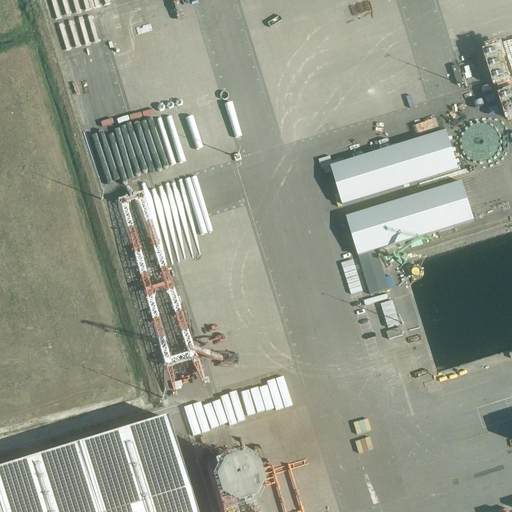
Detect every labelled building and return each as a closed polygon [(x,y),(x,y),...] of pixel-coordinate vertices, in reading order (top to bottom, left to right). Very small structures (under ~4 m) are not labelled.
[(446,128),(330,163),(343,205),(459,170),(446,128)] [(460,178),(346,213),(359,256),(474,219),(460,178)] [(400,325),(393,301),(381,305),(388,328),(400,325)] [(403,336),(401,329),(387,333),(389,340),(403,336)] [(249,373),(291,362),(290,358),(275,362),(273,353),(253,359),(254,363),(247,365),(249,373)] [(292,385),(245,398),(253,430),(300,418),(292,385)] [(191,511),(162,417),(0,466),(0,511),(191,511)]
